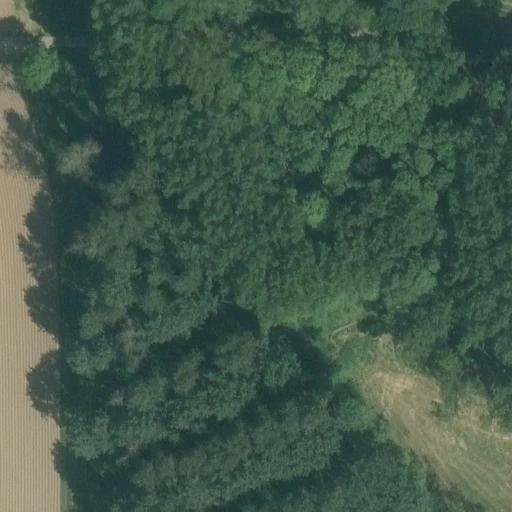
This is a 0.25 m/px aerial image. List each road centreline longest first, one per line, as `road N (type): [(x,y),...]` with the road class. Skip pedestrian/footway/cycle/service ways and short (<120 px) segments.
road 1 (track): [(0,45),(80,202),(75,511)]
road 2 (residential): [(0,42),(368,29),(432,0)]
